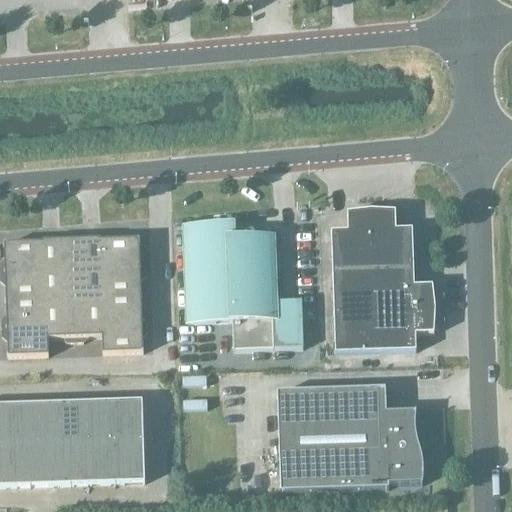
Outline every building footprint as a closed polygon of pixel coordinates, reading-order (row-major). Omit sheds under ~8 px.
[(331,235),(332,277),(413,274),(412,233),(396,233),(395,215),(371,214),(347,217),(348,235),(331,235)] [(190,326),(223,325),(232,325),(233,355),(303,352),(302,321),(273,322),(270,242),(231,243),(230,229),(187,230),(190,326)] [(4,268),(0,267),(0,285),(5,285),(6,323),(1,324),(2,341),(7,341),(7,361),(49,360),(48,343),(66,343),(66,348),(83,347),(83,342),(103,341),(104,358),(143,356),(142,336),(147,336),(146,319),(142,319),(140,280),(145,280),(145,263),(140,263),(139,243),(100,244),(100,243),(80,243),(80,238),(62,239),(63,244),(42,245),(42,246),(3,247),(4,268)] [(434,337),(435,313),(432,289),(414,290),(413,274),(332,277),(335,357),(416,355),(415,338),(434,337)] [(280,496),(388,493),(388,488),(421,487),(421,488),(422,488),(423,479),(423,469),(415,434),(416,415),(415,414),(415,415),(386,417),(385,392),(277,396),(280,496)] [(0,491),(87,488),(144,487),(142,405),(0,409),(0,491)]
